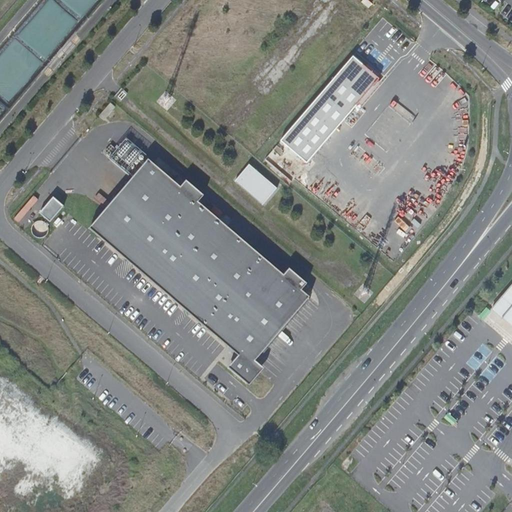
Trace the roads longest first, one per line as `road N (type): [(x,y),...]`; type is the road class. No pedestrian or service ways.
road 1 (primary): [(432,301),(252,511)]
road 2 (primary): [(511,171),(432,301)]
